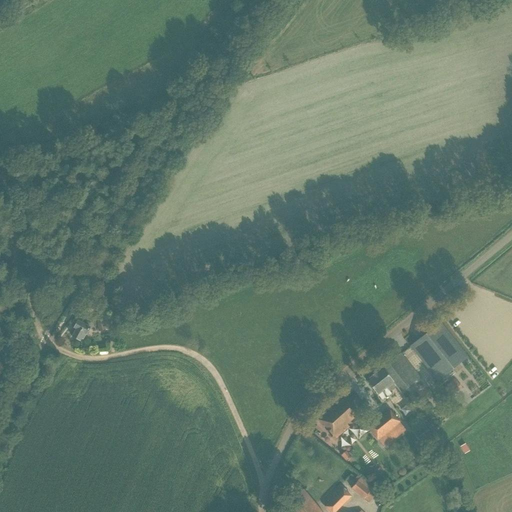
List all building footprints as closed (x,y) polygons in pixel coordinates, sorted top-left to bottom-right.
[(86,304),(92,308),(97,301),(90,296),(86,304)] [(109,318),(95,321),(98,335),(106,333),(105,330),(111,328),(109,318)] [(72,336),(80,341),(81,339),(82,340),(90,327),(77,320),(72,330),(74,332),(72,336)] [(410,347),(416,354),(437,381),(467,357),(440,323),(410,347)] [(382,401),(390,395),(391,394),(389,391),(394,387),(399,393),(419,377),(400,354),(382,369),(381,368),(366,381),(382,401)] [(454,380),(435,395),(443,404),(462,389),(454,380)] [(344,423),(353,415),(358,412),(346,397),(319,421),(336,439),(349,427),(344,423)] [(368,428),(374,436),(383,448),(405,430),(389,410),(368,428)] [(351,458),(345,451),(341,455),(347,462),(351,458)] [(377,492),(372,488),(360,478),(351,489),(368,503),(377,492)] [(321,504),(329,511),(334,511),(350,496),(339,486),(321,504)] [(283,506),(288,511),(321,511),(303,490),(283,506)]
